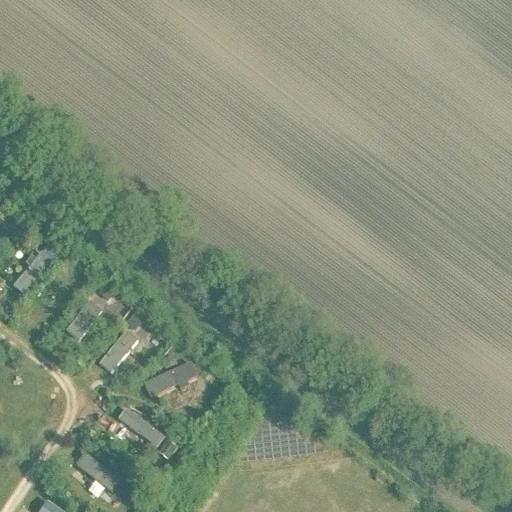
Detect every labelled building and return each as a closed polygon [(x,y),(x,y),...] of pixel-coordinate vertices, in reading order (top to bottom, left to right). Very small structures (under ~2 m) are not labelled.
[(17,288),(28,297),(54,266),(43,256),(17,288)] [(39,301),(50,310),(71,283),(59,274),(39,301)] [(85,315),(70,334),(82,344),(97,325),(85,315)] [(115,377),(144,343),(131,332),(103,366),(115,377)] [(202,381),(195,364),(148,385),(156,401),(202,381)] [(161,452),(170,440),(131,410),(121,422),(161,452)] [(90,454),(80,468),(118,496),(128,482),(90,454)]
